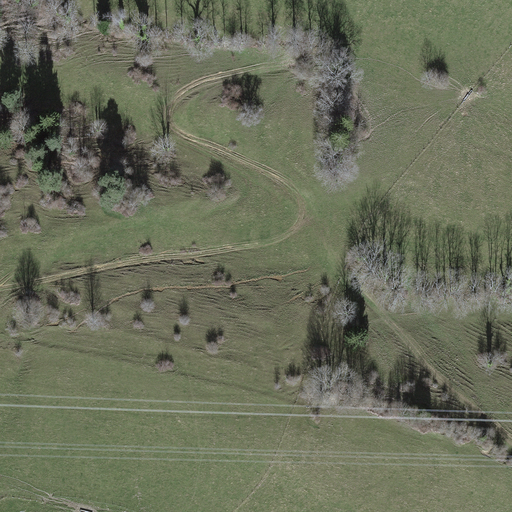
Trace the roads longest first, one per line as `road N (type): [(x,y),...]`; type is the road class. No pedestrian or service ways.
road 1 (track): [(297,60),(195,82),(168,110),(183,133),(284,180),(301,203),(290,231),(0,290)]
road 2 (track): [(302,212),(335,262),(511,441)]
